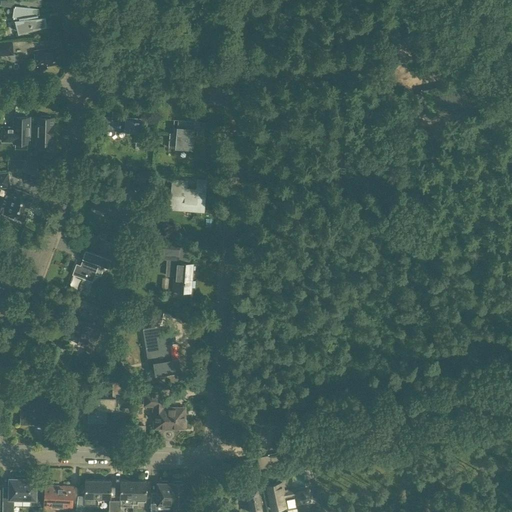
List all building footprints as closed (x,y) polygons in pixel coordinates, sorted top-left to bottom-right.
[(15,6),(13,18),(19,18),(19,20),(16,20),(19,33),(45,26),(44,18),(38,18),(37,15),(39,15),(38,9),(15,6)] [(416,29),(399,30),(399,39),(417,38),(416,29)] [(57,48),(34,51),(36,70),(46,69),(46,66),(59,65),(57,48)] [(462,81),(420,91),(426,114),(468,105),(467,104),(471,103),(472,104),(482,102),(476,75),(443,54),(438,62),(461,78),(462,81)] [(104,117),(102,136),(111,136),(115,134),(115,130),(125,131),(125,129),(136,130),(135,150),(142,150),(145,117),(125,115),(125,117),(121,116),(122,112),(112,111),(111,117),(104,117)] [(13,116),(13,126),(1,126),(1,142),(13,142),(13,143),(15,143),(15,142),(27,142),(27,144),(29,144),(30,134),(30,126),(29,126),(29,116),(27,116),(27,117),(16,117),(16,116),(13,116)] [(35,126),(35,135),(36,135),(36,144),(39,144),(39,143),(50,143),(50,144),(53,144),(54,135),(52,135),(52,126),(54,126),(54,117),(51,117),(51,118),(49,118),(49,116),(41,116),(41,118),(39,118),(40,116),(37,116),(36,126),(35,126)] [(169,133),(168,147),(191,149),(193,131),(197,131),(197,136),(202,136),(203,122),(198,122),(177,120),(176,134),(169,133)] [(26,162),(23,169),(35,174),(38,167),(26,162)] [(7,173),(0,173),(0,188),(9,187),(7,173)] [(172,188),(171,208),(202,211),(204,190),(195,189),(195,192),(185,191),(186,182),(173,181),(173,188),(172,188)] [(97,192),(92,207),(124,218),(129,204),(128,203),(133,189),(122,185),(120,191),(117,199),(97,192)] [(5,196),(2,204),(8,206),(5,215),(23,222),(32,196),(14,189),(11,198),(5,196)] [(163,250),(162,259),(178,260),(179,245),(170,245),(170,251),(163,250)] [(75,264),(72,273),(92,280),(98,265),(107,268),(110,260),(84,251),(81,259),(83,260),(81,266),(75,264)] [(173,275),(172,291),(190,292),(193,264),(177,262),(176,275),(173,275)] [(0,302),(0,303),(10,278),(2,275),(0,279),(0,278),(0,302)] [(70,317),(66,327),(81,332),(76,344),(85,347),(83,351),(91,354),(105,320),(106,318),(105,318),(108,312),(94,307),(93,307),(94,308),(89,318),(90,319),(88,324),(70,317)] [(159,326),(142,329),(148,364),(153,364),(155,374),(180,371),(177,358),(166,360),(163,345),(175,343),(174,333),(160,335),(159,326)] [(88,408),(88,421),(104,421),(104,410),(115,410),(115,393),(130,393),(130,379),(112,379),(112,397),(96,397),(96,408),(88,408)] [(20,402),(20,424),(45,424),(45,402),(52,402),(52,392),(40,392),(40,402),(20,402)] [(143,393),(143,406),(154,406),(154,408),(153,409),(153,415),(154,416),(154,428),(161,428),(163,425),(174,426),(176,428),(184,428),(185,427),(185,421),(184,420),(184,408),(162,408),(162,406),(163,406),(163,393),(143,393)] [(22,498),(22,475),(15,475),(15,478),(9,478),(9,489),(3,489),(2,511),(14,511),(14,498),(22,498)] [(22,475),(22,498),(31,498),(31,504),(42,504),(42,489),(36,489),(36,478),(30,478),(30,475),(22,475)] [(84,480),(84,505),(97,506),(97,498),(97,480),(84,480)] [(97,480),(97,498),(110,498),(110,480),(97,480)] [(120,480),(120,498),(127,498),(127,501),(132,501),(133,480),(120,480)] [(133,480),(132,501),(137,501),(137,498),(145,498),(146,481),(133,480)] [(171,504),(171,483),(168,483),(168,481),(161,481),(161,483),(157,483),(157,497),(151,497),(150,511),(157,511),(157,504),(171,504)] [(174,483),(171,483),(171,504),(179,504),(179,511),(192,511),(192,496),(185,496),(185,492),(184,492),(185,483),(181,483),(181,481),(174,481),(174,483)] [(281,483),(266,486),(271,509),(311,501),(308,490),(294,493),(293,489),(286,490),(286,491),(283,491),(281,483)] [(43,485),(42,508),(72,509),(73,486),(43,485)] [(256,488),(246,490),(250,511),(260,511),(261,511),(256,488)]
